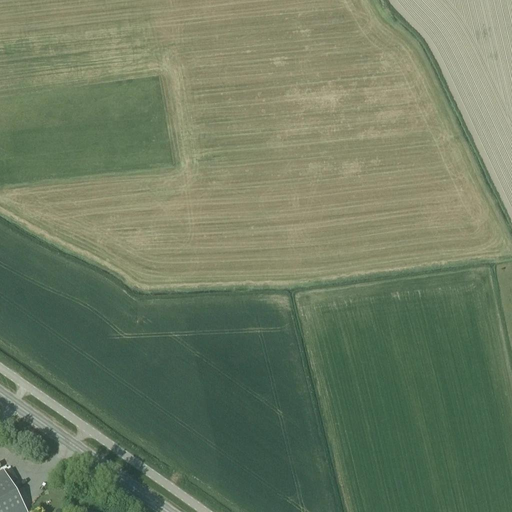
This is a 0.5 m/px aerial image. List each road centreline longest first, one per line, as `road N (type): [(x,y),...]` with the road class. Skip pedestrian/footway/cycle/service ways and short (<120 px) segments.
road 1 (unclassified): [(204,511),(0,367)]
road 2 (primary): [(167,511),(0,393)]
